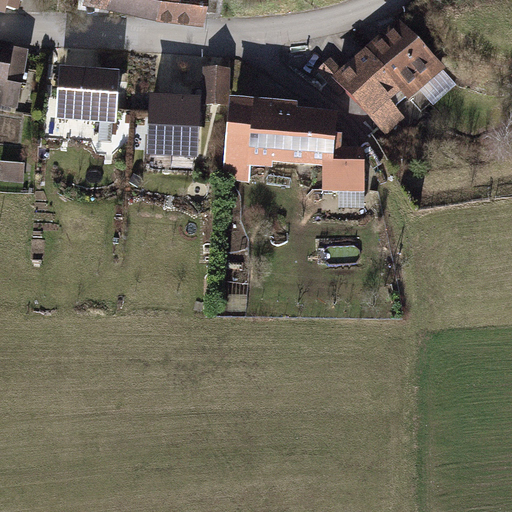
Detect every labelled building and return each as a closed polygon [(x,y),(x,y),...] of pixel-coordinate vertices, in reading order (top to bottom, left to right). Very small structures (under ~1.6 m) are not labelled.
[(0,0),(0,15),(13,19),(19,0),(0,0)] [(90,0),(91,1),(219,24),(222,0),(90,0)] [(404,24),(339,77),(376,121),(413,104),(445,75),(404,24)] [(0,107),(31,113),(40,56),(0,49),(0,107)] [(232,71),(205,71),(204,106),(231,106),(232,71)] [(116,78),(65,75),(62,118),(113,121),(116,78)] [(203,99),(150,99),(150,132),(203,132),(203,99)] [(308,105),(234,99),(227,183),(248,185),(249,170),(299,174),(300,167),(331,170),(329,193),(370,197),(373,163),(346,161),(349,115),(308,112),(308,105)]
